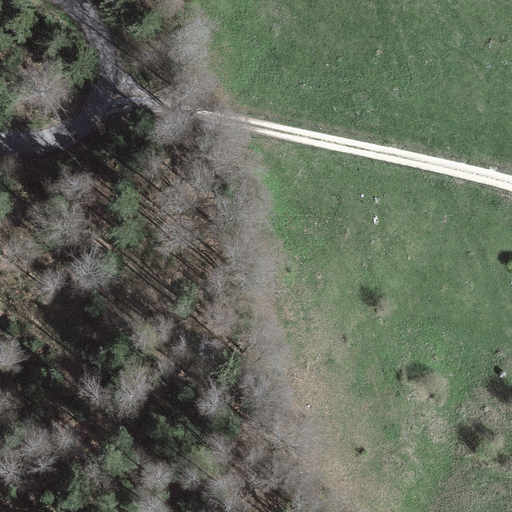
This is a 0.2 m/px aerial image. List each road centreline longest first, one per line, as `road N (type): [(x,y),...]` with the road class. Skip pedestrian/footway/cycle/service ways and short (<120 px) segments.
road 1 (track): [(511,180),(106,94)]
road 2 (unclassified): [(0,143),(63,137),(100,111),(105,50),(77,0)]
